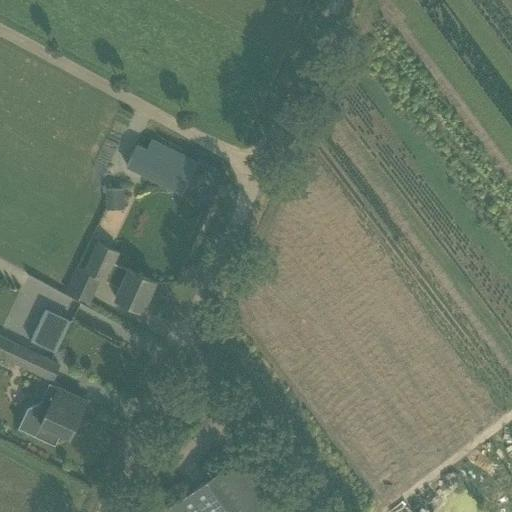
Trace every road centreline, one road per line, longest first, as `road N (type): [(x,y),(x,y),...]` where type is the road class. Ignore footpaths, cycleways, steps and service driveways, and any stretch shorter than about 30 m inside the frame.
road 1 (unclassified): [(104,511),(261,162)]
road 2 (unclassified): [(261,162),(0,28)]
road 3 (track): [(318,511),(182,340)]
road 4 (unclassified): [(261,162),(336,0)]
road 5 (track): [(511,413),(382,511)]
